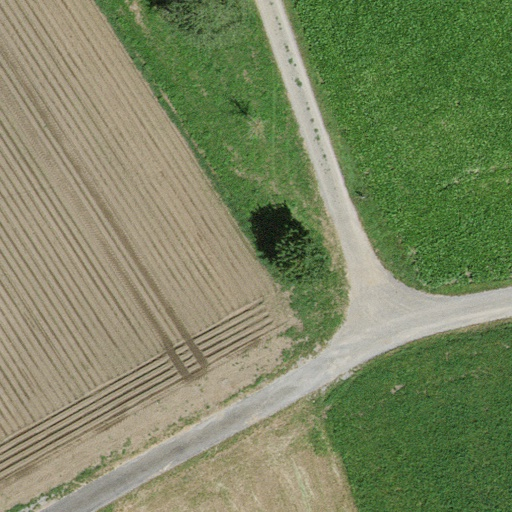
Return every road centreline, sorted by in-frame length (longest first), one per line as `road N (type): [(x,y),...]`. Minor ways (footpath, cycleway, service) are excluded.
road 1 (track): [(67,511),(374,323),(396,317)]
road 2 (track): [(396,317),(283,0)]
